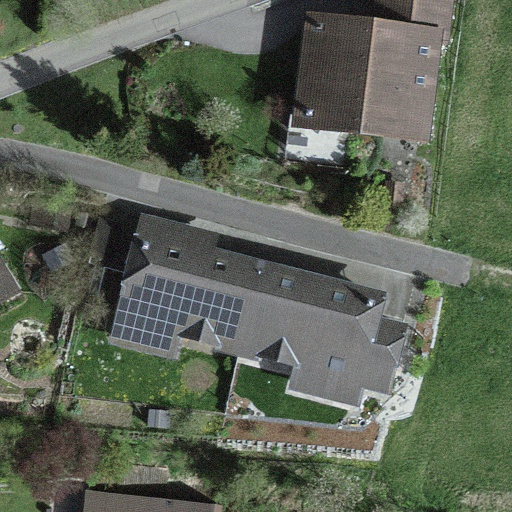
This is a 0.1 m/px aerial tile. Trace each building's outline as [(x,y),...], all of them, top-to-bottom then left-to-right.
[(382,0),(378,31),(315,22),(302,120),(421,133),(431,42),(441,41),(445,4),(410,0),(382,0)] [(132,274),(121,318),(239,348),(259,270),(141,239),(145,224),(103,213),(90,263),(132,274)] [(0,300),(15,292),(0,266),(0,300)] [(259,270),(239,348),(387,386),(402,327),(373,320),(378,300),(259,270)] [(217,511),(218,506),(84,487),(80,511),(217,511)]
